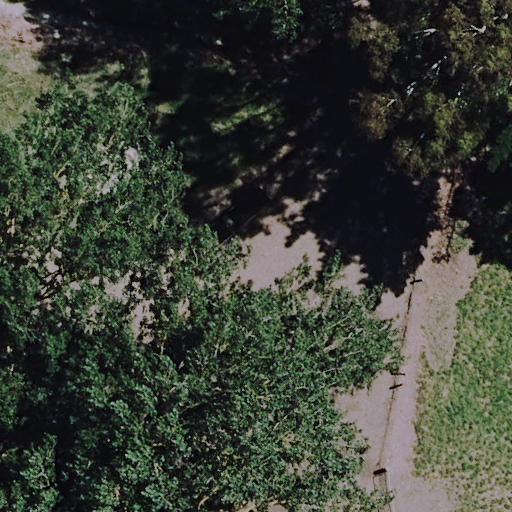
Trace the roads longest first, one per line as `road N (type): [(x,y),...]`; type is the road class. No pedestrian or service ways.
road 1 (track): [(441,0),(379,511)]
road 2 (track): [(325,511),(59,283),(0,282)]
